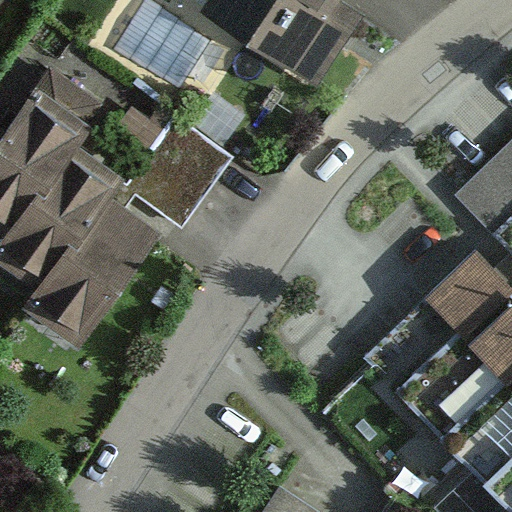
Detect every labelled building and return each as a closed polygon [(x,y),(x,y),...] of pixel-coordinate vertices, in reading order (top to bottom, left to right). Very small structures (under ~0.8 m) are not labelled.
[(334,0),(206,0),(195,18),(305,89),(355,13),(334,0)] [(0,234),(70,144),(96,110),(45,70),(0,127),(0,234)] [(233,161),(176,120),(125,189),(183,230),(233,161)] [(116,179),(70,144),(0,234),(0,271),(28,293),(99,200),(116,179)] [(99,200),(28,293),(17,307),(71,348),(153,241),(99,200)] [(511,511),(511,217),(364,364),(511,511)] [(320,511),(323,508),(277,483),(261,511),(320,511)]
